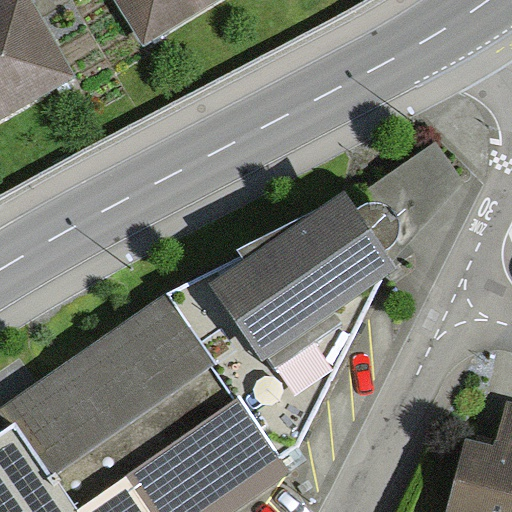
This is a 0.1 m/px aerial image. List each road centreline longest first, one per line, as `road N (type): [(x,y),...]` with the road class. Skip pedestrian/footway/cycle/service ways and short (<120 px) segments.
road 1 (primary): [(489,0),(347,88),(0,266)]
road 2 (unclassified): [(458,313),(348,511)]
road 3 (unclassified): [(511,179),(458,313)]
